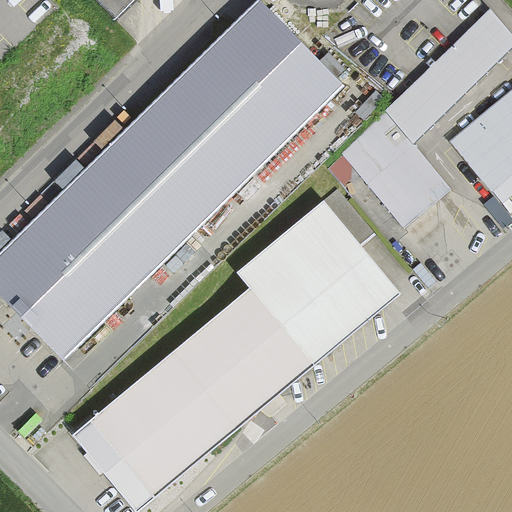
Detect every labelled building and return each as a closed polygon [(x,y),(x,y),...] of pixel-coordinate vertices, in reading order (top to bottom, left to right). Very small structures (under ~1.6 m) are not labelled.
[(99,0),(120,21),(140,0),(99,0)] [(347,94),(256,1),(0,251),(0,288),(57,345),(72,361),(347,94)] [(354,165),(406,229),(451,186),(414,136),(511,41),(511,31),(491,6),(346,151),(354,165)] [(511,92),(452,141),(493,193),(511,177),(511,92)] [(248,291),(91,421),(154,497),(397,295),(321,204),(235,275),(248,291)]
